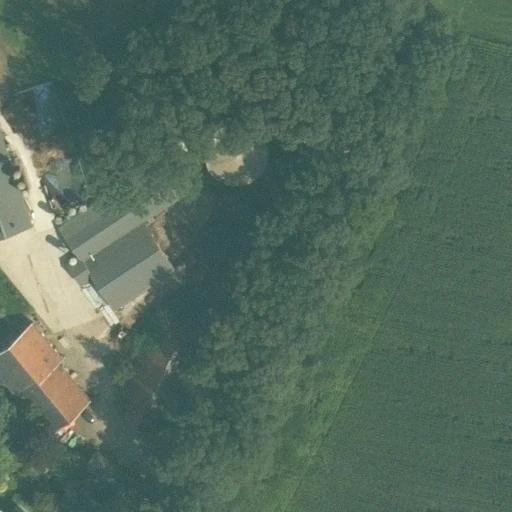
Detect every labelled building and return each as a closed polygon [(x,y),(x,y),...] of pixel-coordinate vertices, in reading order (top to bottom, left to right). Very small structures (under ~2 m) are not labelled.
[(242,180),(254,176),(262,170),(266,162),(267,151),(266,137),(260,127),(253,121),(241,117),(230,118),(220,120),(213,127),(207,137),(205,144),(205,150),(205,157),(208,166),(212,168),(213,170),(220,176),(231,180),(242,180)] [(0,235),(23,227),(32,224),(0,129),(0,235)] [(114,310),(178,269),(149,226),(160,219),(155,213),(196,186),(174,152),(58,225),(77,254),(66,262),(81,284),(83,282),(88,290),(97,284),(114,310)] [(161,433),(208,333),(156,307),(118,388),(131,395),(121,415),(161,433)] [(89,398),(57,360),(61,356),(32,321),(0,347),(0,373),(14,391),(17,388),(51,429),(89,398)] [(53,463),(39,447),(27,458),(30,461),(33,458),(44,471),(53,463)] [(83,492),(70,482),(57,499),(72,510),(70,511),(95,511),(100,505),(102,503),(84,490),(83,492)] [(31,511),(18,502),(10,511),(7,511),(0,507),(0,506),(0,511),(31,511)]
